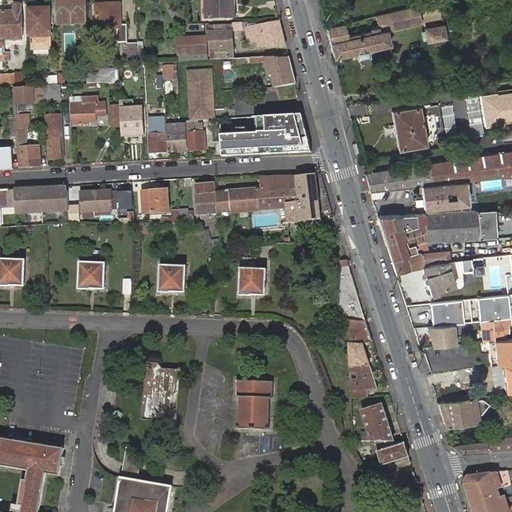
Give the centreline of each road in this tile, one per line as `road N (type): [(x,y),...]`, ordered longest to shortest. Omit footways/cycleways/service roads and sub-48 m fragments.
road 1 (residential): [(0,180),(338,157)]
road 2 (primary): [(338,157),(437,470)]
road 3 (primary): [(296,0),(338,157)]
